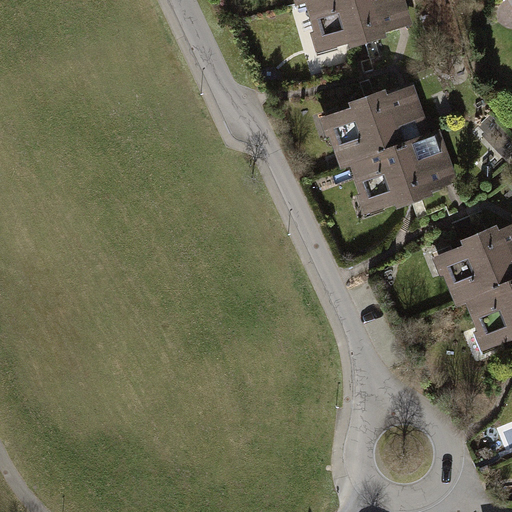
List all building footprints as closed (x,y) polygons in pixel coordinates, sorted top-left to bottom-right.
[(304,0),(314,29),(310,30),(316,49),(348,40),(349,45),(363,40),(368,39),(356,0),(304,0)] [(356,0),(368,39),(387,33),(386,29),(402,25),(413,21),(406,0),(356,0)] [(385,85),(366,92),(386,148),(395,145),(431,132),(413,82),(408,84),(403,86),(388,92),(385,85)] [(349,98),(350,102),(319,114),(326,133),(332,131),(333,134),(343,163),(349,161),(386,148),(366,92),(361,94),(349,98)] [(431,132),(395,145),(415,199),(434,192),(432,188),(449,181),(458,178),(440,129),(431,132)] [(386,148),(349,161),(360,191),(357,192),(358,195),(364,211),(397,199),(399,204),(411,200),(415,199),(395,145),(386,148)] [(497,221),(478,229),(501,283),(510,280),(511,278),(511,222),(500,227),(497,221)] [(465,299),(501,283),(478,229),(473,231),(461,236),(463,241),(432,254),(441,275),(444,273),(456,302),(465,299)] [(501,283),(465,299),(477,327),(473,328),(482,348),(511,335),(511,283),(510,280),(501,283)]
